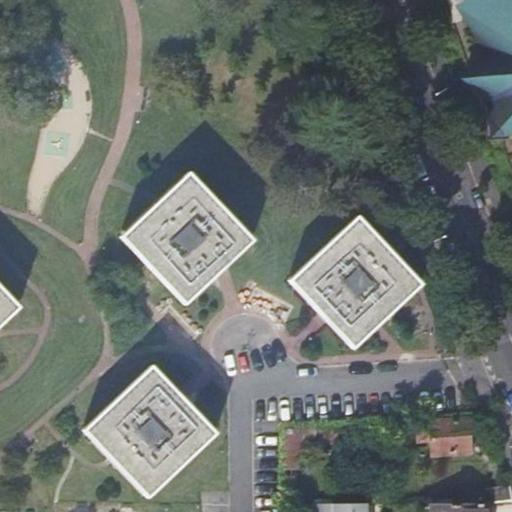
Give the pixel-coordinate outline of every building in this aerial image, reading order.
[(511,0),(471,0),(481,17),(484,54),(463,78),(489,101),(492,136),(511,134),(511,0)] [(251,240),(188,173),(121,235),(184,303),(251,240)] [(419,285),(355,218),(289,280),(351,347),(419,285)] [(0,321),(17,306),(0,288),(0,321)] [(213,433),(150,366),(83,430),(146,496),(213,433)] [(469,454),(468,420),(430,422),(430,426),(417,426),(418,442),(431,442),(432,456),(469,454)] [(487,506),(511,504),(509,488),(486,489),(487,506)] [(309,511),(369,511),(370,502),(309,502),(309,511)]
